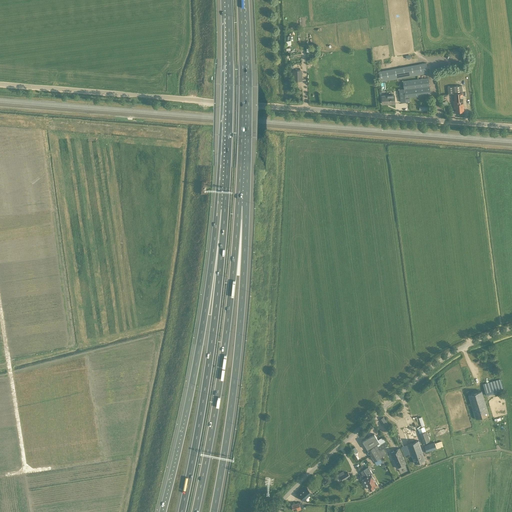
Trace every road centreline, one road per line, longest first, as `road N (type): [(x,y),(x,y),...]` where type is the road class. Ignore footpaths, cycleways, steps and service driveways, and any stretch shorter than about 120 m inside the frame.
road 1 (unclassified): [(511,126),(0,84)]
road 2 (motorway): [(194,511),(242,196)]
road 3 (motorway): [(213,511),(237,359),(242,196)]
road 4 (motorway): [(222,209),(161,511)]
road 5 (motorway): [(222,209),(216,305),(181,511)]
road 6 (unclassified): [(272,511),(443,357),(511,327)]
road 7 (motorway): [(227,0),(222,209)]
road 8 (motorway): [(242,196),(243,0)]
